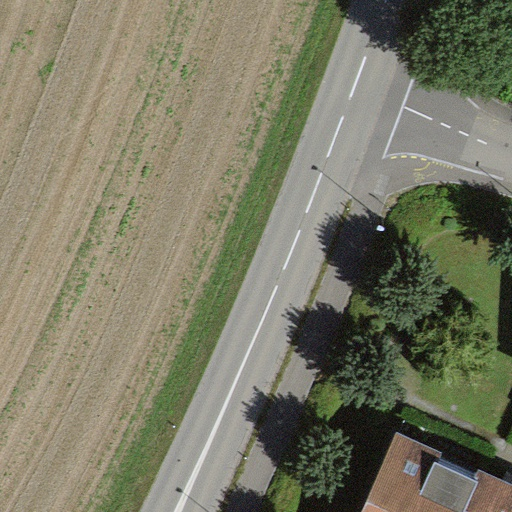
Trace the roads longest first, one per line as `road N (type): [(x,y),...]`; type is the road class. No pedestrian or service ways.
road 1 (tertiary): [(177,511),(356,88)]
road 2 (residential): [(356,88),(511,150)]
